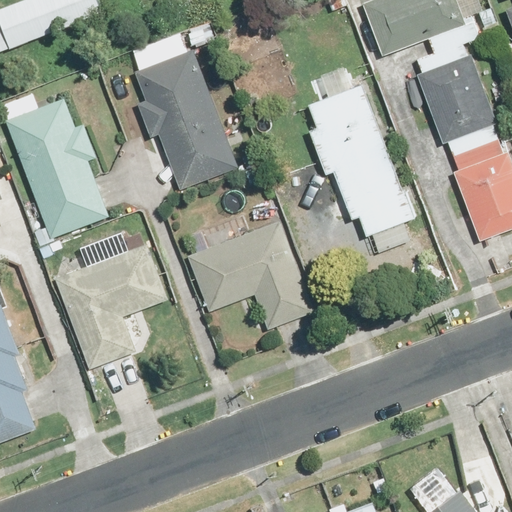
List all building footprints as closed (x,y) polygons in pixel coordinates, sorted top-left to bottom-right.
[(0,53),(107,12),(102,0),(24,0),(0,9),(0,53)] [(458,171),(484,240),(511,229),(511,150),(507,152),(497,123),(501,122),(476,54),(472,55),(467,43),(484,37),(478,21),(471,23),(462,0),(372,0),(367,2),(387,56),(433,38),(438,52),(422,58),(427,72),(421,74),(447,143),(452,141),(463,169),(458,171)] [(163,134),(185,189),(243,167),(197,48),(139,70),(150,99),(141,102),(154,138),(163,134)] [(372,236),(422,217),(410,188),(408,189),(367,84),(313,104),(322,126),(313,129),(331,174),(339,171),(357,219),(364,216),(372,236)] [(10,120),(56,238),(114,215),(93,160),(101,157),(88,123),(80,126),(69,97),(10,120)] [(285,220),(192,256),(214,312),(259,294),(272,329),(320,311),(285,220)] [(59,278),(94,369),(141,351),(127,316),(174,298),(152,242),(59,278)] [(0,443),(40,428),(26,392),(33,389),(21,356),(26,354),(7,303),(0,306),(0,443)] [(483,511),(465,488),(433,511),(483,511)] [(381,511),(377,501),(351,511),(348,503),(334,508),(335,511),(381,511)]
